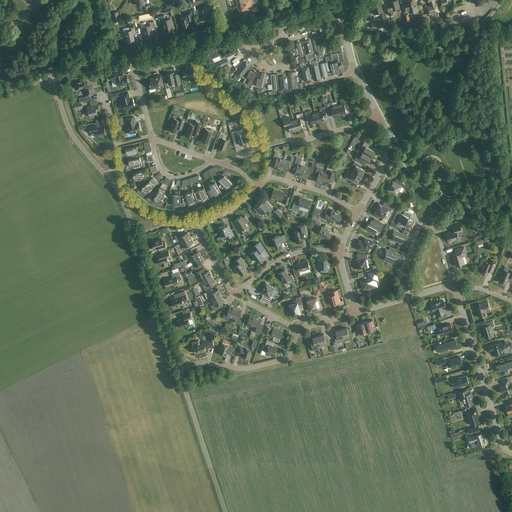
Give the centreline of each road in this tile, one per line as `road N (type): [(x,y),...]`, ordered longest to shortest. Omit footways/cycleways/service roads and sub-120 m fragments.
road 1 (unclassified): [(179,370),(125,206),(72,137),(52,76)]
road 2 (residential): [(511,452),(502,443),(455,290)]
road 3 (residential): [(455,290),(437,231),(421,223),(399,277),(406,298)]
road 4 (unclassified): [(225,511),(179,370)]
road 5 (residential): [(232,294),(199,226),(257,188)]
road 6 (residential): [(179,370),(281,361),(297,330)]
road 7 (residential): [(232,294),(298,252),(340,250)]
